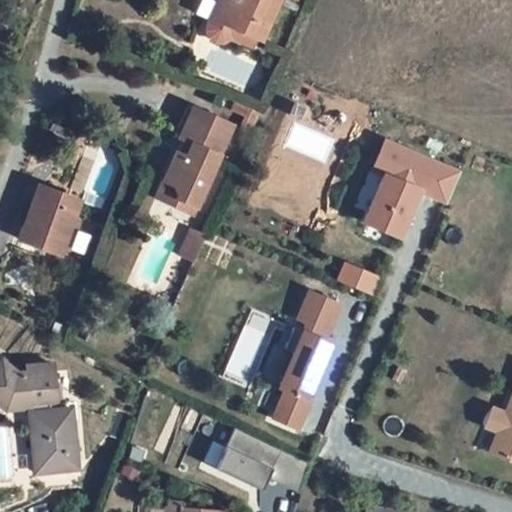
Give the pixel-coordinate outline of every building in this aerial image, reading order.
[(232,46),(236,42),(239,35),(260,44),(265,46),(285,0),(237,0),(236,0),(225,0),(211,31),(211,34),(212,40),(215,45),(221,47),(226,48),(232,46)] [(257,51),(260,44),(239,35),(236,42),(257,51)] [(183,148),(197,116),(190,113),(177,146),(183,148)] [(204,213),(239,133),(197,116),(183,148),(190,151),(186,162),(179,159),(168,187),(178,192),(185,205),(204,213)] [(379,174),(360,224),(403,240),(420,194),(447,204),(461,167),(383,138),(370,170),(379,174)] [(185,205),(178,192),(168,187),(161,204),(200,222),(204,213),(185,205)] [(44,193),(24,256),(51,265),(54,255),(71,260),(87,206),(44,193)] [(193,251),(207,257),(214,242),(198,236),(193,251)] [(183,274),(197,280),(207,257),(193,251),(183,274)] [(293,321),(329,336),(342,302),(306,288),(293,321)] [(299,328),(267,421),(299,432),(332,340),(299,328)] [(36,436),(57,495),(94,482),(73,423),(59,428),(43,387),(16,395),(19,403),(10,406),(0,399),(0,434),(14,443),(36,436)] [(511,388),(505,409),(490,405),(482,429),(492,433),(485,453),(511,461),(511,388)] [(216,474),(262,492),(279,448),(233,430),(216,474)] [(210,441),(201,466),(215,471),(224,446),(210,441)] [(418,511),(365,502),(363,511),(418,511)]
